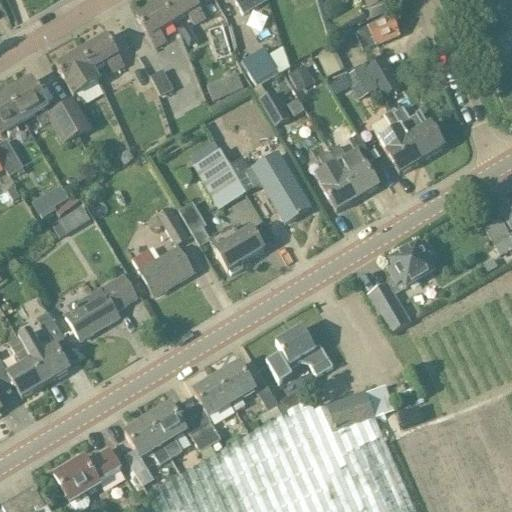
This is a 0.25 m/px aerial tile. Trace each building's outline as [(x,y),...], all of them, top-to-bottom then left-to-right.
[(193,0),(171,0),(162,6),(173,25),(187,17),(193,28),(206,21),(193,0)] [(232,0),(234,4),(243,18),(268,4),(266,0),(232,0)] [(376,18),(390,10),(388,7),(389,6),(387,0),(362,0),(366,13),(368,22),(376,18)] [(511,0),(501,0),(511,23),(511,0)] [(173,25),(162,6),(136,21),(154,52),(166,44),(160,33),(173,25)] [(346,18),(333,26),(340,37),(353,30),(346,18)] [(392,21),(355,35),(362,54),(400,39),(392,21)] [(107,38),(81,53),(93,73),(106,65),(112,76),(125,68),(107,38)] [(264,51),(241,65),(254,86),(256,90),(289,71),(283,50),(268,58),(264,51)] [(93,73),(81,53),(55,69),(73,100),(100,84),(93,73)] [(332,53),(318,59),(327,79),(341,73),(332,53)] [(384,101),(393,96),(399,92),(382,61),(367,71),(384,101)] [(304,69),(289,78),(296,91),(312,82),(304,69)] [(344,77),(327,88),(328,89),(334,99),(351,88),(357,98),(374,88),(362,69),(345,79),(344,77)] [(173,93),(163,73),(150,79),(160,99),(173,93)] [(243,92),(236,76),(206,89),(213,105),(243,92)] [(6,97),(24,126),(35,119),(41,129),(49,124),(63,148),(78,139),(61,110),(50,117),(47,112),(48,111),(31,82),(6,97)] [(260,88),(253,93),(260,104),(267,99),(260,88)] [(267,99),(260,104),(276,130),(289,122),(273,96),(267,99)] [(0,139),(24,126),(6,97),(0,100),(0,139)] [(76,101),(61,110),(78,139),(92,131),(76,101)] [(295,103),(287,108),(293,118),(302,113),(295,103)] [(393,116),(421,163),(444,150),(437,138),(441,136),(436,125),(431,128),(430,127),(427,128),(419,114),(415,116),(417,119),(412,121),(409,124),(401,111),(393,116)] [(385,121),(371,129),(379,142),(378,143),(385,154),(399,177),(421,163),(418,158),(393,116),(391,114),(383,118),(385,121)] [(339,149),(329,155),(357,202),(378,190),(365,168),(373,163),(358,138),(348,144),(354,154),(345,160),(339,149)] [(0,164),(9,179),(23,171),(7,143),(0,146),(0,164)] [(220,213),(245,198),(227,169),(219,155),(194,170),(220,213)] [(329,155),(320,161),(326,171),(327,171),(331,178),(319,185),(322,190),(321,191),(336,215),(357,202),(329,155)] [(242,160),(227,169),(245,198),(259,189),(242,160)] [(261,186),(285,226),(310,211),(286,171),(261,186)] [(511,185),(491,198),(511,233),(511,232),(511,185)] [(13,190),(7,194),(12,204),(19,200),(13,190)] [(52,195),(59,207),(67,202),(60,190),(52,195)] [(80,208),(48,225),(56,239),(88,221),(80,208)] [(175,251),(188,243),(168,211),(156,219),(175,251)] [(240,267),(257,257),(264,253),(251,232),(239,239),(233,230),(209,244),(227,275),(228,274),(230,278),(243,271),(240,267)] [(202,232),(193,237),(200,249),(209,244),(202,232)] [(511,251),(511,242),(510,240),(495,249),(500,258),(511,251)] [(397,287),(402,284),(406,290),(433,274),(425,260),(432,256),(426,245),(419,249),(418,247),(390,263),(392,267),(387,270),(397,287)] [(152,250),(131,263),(139,275),(154,301),(194,278),(181,257),(178,251),(168,257),(159,262),(152,250)] [(493,262),(483,268),(487,275),(497,269),(493,262)] [(103,297),(65,320),(79,345),(118,321),(114,314),(136,301),(123,279),(101,293),(103,297)] [(367,298),(390,337),(410,326),(387,287),(367,298)] [(31,324),(41,316),(30,302),(20,309),(31,324)] [(63,339),(49,317),(37,324),(48,342),(51,347),(63,339)] [(287,370),(289,369),(300,362),(306,364),(316,380),(333,370),(320,348),(315,351),(303,331),(276,347),(282,357),(280,358),(279,357),(265,365),(278,387),(282,385),(280,383),(291,376),(287,370)] [(36,349),(26,355),(45,387),(70,373),(55,348),(65,342),(63,339),(51,347),(48,342),(36,349)] [(21,368),(7,377),(14,390),(21,402),(45,387),(26,355),(18,341),(8,347),(21,368)] [(216,381),(231,407),(236,414),(245,409),(241,401),(255,393),(239,367),(216,381)] [(208,421),(231,407),(216,381),(192,396),(208,421)] [(257,396),(267,414),(278,408),(267,390),(257,396)] [(158,492),(153,494),(154,495),(161,511),(413,511),(375,421),(384,417),(378,400),(367,404),(364,396),(315,415),(314,412),(309,401),(305,404),(304,404),(264,428),(216,457),(205,463),(158,492)] [(148,423),(163,447),(171,461),(182,455),(173,440),(185,434),(171,410),(148,423)] [(148,423),(125,437),(135,453),(139,461),(151,454),(160,468),(171,461),(163,447),(148,423)] [(199,431),(209,449),(219,444),(208,426),(199,431)] [(200,455),(209,449),(199,431),(189,437),(200,455)] [(88,500),(86,497),(99,489),(97,486),(119,473),(107,453),(85,466),(83,462),(54,479),(70,507),(70,506),(72,510),(74,511),(84,511),(88,510),(89,505),(88,500)] [(139,461),(135,453),(125,459),(134,475),(145,469),(140,460),(139,461)] [(1,511),(51,511),(53,511),(48,503),(46,499),(40,503),(37,499),(33,492),(1,511)]
